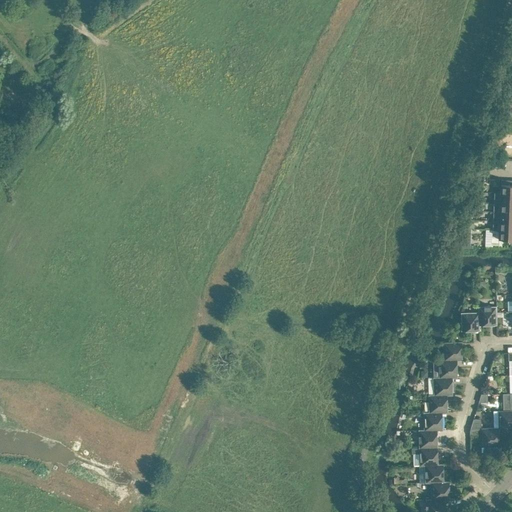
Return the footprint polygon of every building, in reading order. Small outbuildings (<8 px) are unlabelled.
[(511,179),(501,179),(501,192),(501,193),(511,193),(511,179)] [(511,202),(511,193),(501,193),(501,192),(494,192),(494,202),(511,202)] [(511,211),(511,202),(494,202),(493,211),(511,211)] [(511,220),(511,211),(493,211),(493,220),(511,220)] [(511,229),(511,220),(493,220),(493,229),(499,230),(499,229),(511,229)] [(465,228),(459,247),(471,247),(471,229),(465,228)] [(493,229),(492,243),(499,243),(499,239),(502,239),(511,239),(511,244),(511,243),(511,229),(499,229),(499,230),(493,229)] [(497,324),(496,311),(496,306),(478,306),(478,312),(479,312),(479,324),(480,324),(497,324)] [(479,312),(478,312),(461,312),(462,330),(480,330),(480,324),(479,324),(479,312)] [(462,359),(462,342),(462,341),(444,342),(444,359),(444,360),(457,359),(457,360),(462,359)] [(457,360),(457,359),(444,360),(444,359),(439,359),(439,377),(452,377),(457,377),(457,360)] [(452,377),(439,377),(434,377),(434,394),(434,395),(447,394),(447,395),(452,395),(452,377)] [(487,393),(481,393),(479,402),(487,402),(487,393)] [(447,395),(447,394),(434,395),(434,394),(429,395),(429,412),(442,412),(447,412),(447,395)] [(499,428),(511,427),(511,409),(510,410),(498,410),(499,427),(499,428)] [(442,412),(429,412),(424,412),(424,429),(424,430),(437,429),(437,430),(442,429),(442,412)] [(481,418),(473,418),(470,428),(481,428),(481,418)] [(481,452),(499,452),(499,428),(499,427),(481,428),(470,428),(470,430),(470,434),(481,434),(481,452)] [(437,430),(437,429),(424,430),(424,429),(419,430),(419,447),(437,447),(437,430)] [(438,464),(437,447),(419,447),(420,454),(413,454),(414,465),(420,465),(426,465),(426,464),(438,464)] [(444,481),(443,465),(443,464),(438,464),(426,464),(426,465),(420,465),(420,482),(431,482),(443,482),(443,481),(444,481)] [(449,499),(449,482),(449,481),(444,481),(443,481),(443,482),(431,482),(432,499),(444,499),(449,499)] [(444,511),(444,499),(432,499),(426,499),(426,511),(444,511)]
